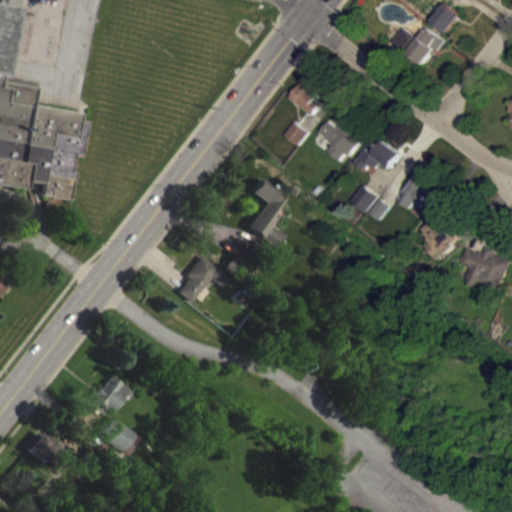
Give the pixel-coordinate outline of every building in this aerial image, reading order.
[(447,2),(433,20),(449,31),(462,13),(447,2)] [(0,182),(24,187),(26,179),(41,182),(38,193),(66,198),(71,170),(67,170),(71,153),(77,154),(83,121),(77,119),(78,112),(31,103),(34,81),(2,74),(14,7),(0,3),(0,182)] [(404,26),(393,41),(396,43),(408,52),(409,51),(424,63),(433,52),(434,53),(445,39),(429,26),(420,38),(404,26)] [(304,79),(317,89),(315,92),(318,95),(315,98),(321,103),(312,115),(290,98),(304,79)] [(321,131),(330,120),(333,123),(337,126),(344,118),(353,124),(357,119),(367,127),(364,131),(366,132),(349,154),(346,152),(340,160),(329,150),(335,143),(321,131)] [(296,121),(285,134),(299,145),(310,131),(306,128),(296,121)] [(367,148),(356,162),(365,169),(369,163),(376,168),(382,160),(391,167),(402,154),(385,140),(374,154),(367,148)] [(410,208),(415,201),(421,206),(423,203),(429,207),(434,199),(430,196),(433,191),(427,186),(429,183),(417,174),(416,175),(414,175),(412,178),(413,180),(403,192),(404,192),(399,198),(410,208)] [(258,178),(248,191),(261,200),(243,226),(273,246),(282,233),(267,223),(271,217),(268,215),(283,193),(273,185),(271,187),(258,178)] [(365,185),(353,201),(368,212),(380,196),(373,191),(365,185)] [(382,199),(371,212),(380,219),(391,206),(385,201),(382,199)] [(425,230),(432,238),(429,240),(432,243),(427,248),(436,259),(444,252),(446,255),(456,246),(454,245),(462,238),(449,223),(442,229),(435,221),(425,230)] [(469,246),(474,248),(480,251),(481,250),(486,252),(489,245),(498,249),(496,253),(511,261),(499,287),(483,279),(479,287),(466,281),(472,267),(461,262),(469,246)] [(233,251),(223,264),(245,280),(255,266),(233,251)] [(175,290),(189,302),(192,298),(191,297),(208,277),(219,286),(227,277),(198,254),(182,273),(186,276),(181,283),(175,290)] [(90,398),(93,394),(91,392),(95,386),(98,388),(108,374),(128,390),(123,396),(120,394),(108,411),(90,398)] [(107,415),(97,429),(93,435),(115,450),(129,431),(107,415)] [(21,444),(32,431),(34,433),(36,431),(47,439),(48,438),(51,440),(53,438),(59,443),(58,445),(64,450),(49,469),(22,448),(24,446),(21,444)]
